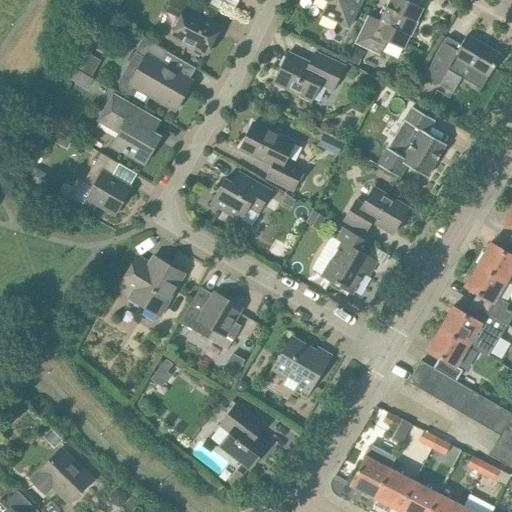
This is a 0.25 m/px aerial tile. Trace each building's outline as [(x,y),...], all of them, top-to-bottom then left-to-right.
[(198,0),(169,0),(167,5),(182,13),(171,36),(207,53),(220,26),(192,13),(198,0)] [(324,0),(328,2),(322,14),(349,27),(361,0),(324,0)] [(369,15),(361,34),(356,42),(380,54),(387,41),(403,49),(409,36),(410,36),(417,21),(416,21),(423,8),(406,0),(390,0),(387,7),(386,6),(379,20),(369,15)] [(433,60),(424,76),(439,84),(448,69),(463,78),(481,89),(488,77),(501,54),(467,34),(461,45),(447,37),(444,42),(433,60)] [(193,80),(185,76),(161,62),(167,51),(144,38),(129,62),(130,63),(120,80),(119,82),(119,85),(119,87),(120,90),(122,92),(124,94),(126,94),(128,95),(130,95),(131,94),(132,96),(146,104),(150,96),(175,111),(193,80)] [(345,67),(333,61),(315,52),(309,63),(287,53),(273,81),(312,100),(321,83),(333,90),(345,67)] [(93,78),(76,68),(70,77),(87,87),(93,78)] [(160,121),(142,111),(112,94),(97,121),(117,133),(111,145),(145,164),(159,139),(152,135),(160,121)] [(386,148),(376,164),(400,178),(407,166),(427,177),(446,144),(427,133),(435,120),(412,107),(404,121),(388,148),(386,148)] [(294,142),(253,123),(240,150),(273,165),(267,177),(293,190),(302,170),(284,161),(294,142)] [(344,143),(332,137),(326,150),(338,156),(344,143)] [(119,163),(102,153),(100,152),(83,181),(93,187),(86,199),(115,216),(132,187),(112,175),(119,163)] [(272,191),(244,175),(239,171),(232,182),(225,178),(210,203),(241,221),(249,207),(259,213),(272,191)] [(408,208),(391,198),(373,187),(363,204),(355,199),(343,220),(365,233),(373,221),(393,233),(408,208)] [(286,195),(282,202),(291,208),(296,200),(286,195)] [(511,209),(510,213),(508,212),(502,223),(511,228),(511,235),(509,240),(511,241),(511,209)] [(342,242),(322,275),(352,293),(372,258),(365,254),(372,244),(344,228),(337,239),(342,242)] [(486,253),(479,265),(506,281),(511,284),(511,241),(509,240),(504,249),(491,242),(484,252),(486,253)] [(137,255),(127,273),(120,285),(132,292),(129,297),(160,315),(184,274),(153,256),(149,263),(137,255)] [(477,294),(472,304),(508,325),(511,317),(511,313),(506,309),(509,304),(497,297),(506,281),(479,265),(472,277),(470,276),(464,286),(477,294)] [(190,304),(180,321),(180,322),(227,350),(233,340),(226,336),(234,322),(242,308),(214,291),(202,311),(190,304)] [(508,325),(472,304),(466,313),(453,306),(447,316),(448,317),(441,329),(469,345),(489,356),(508,325)] [(234,322),(226,336),(233,340),(241,326),(234,322)] [(449,376),(456,380),(462,370),(456,366),(469,345),(441,329),(434,341),(433,340),(427,350),(440,358),(434,368),(437,370),(449,376)] [(292,337),(281,354),(274,367),(288,375),(282,385),(305,398),(331,355),(318,348),(316,351),(292,337)] [(417,387),(430,366),(421,360),(408,382),(417,387)] [(434,368),(430,366),(417,387),(425,392),(437,370),(434,368)] [(437,370),(425,392),(437,398),(449,376),(437,370)] [(456,380),(449,376),(437,398),(449,405),(461,384),(456,380)] [(236,383),(236,388),(238,391),(243,391),(246,388),(246,384),(243,381),(239,381),(236,383)] [(459,411),(472,390),(461,384),(449,405),(459,411)] [(470,417),(482,396),(472,390),(459,411),(470,417)] [(480,423),(492,402),(482,396),(470,417),(480,423)] [(492,402),(480,423),(490,429),(503,408),(492,402)] [(264,425),(249,413),(236,403),(220,425),(230,432),(219,446),(249,468),(269,443),(257,434),(264,425)] [(501,435),(511,415),(511,413),(503,408),(490,429),(501,435)] [(411,424),(388,412),(382,422),(395,428),(391,437),(402,442),(411,424)] [(511,415),(501,435),(489,454),(510,466),(511,463),(511,415)] [(432,448),(437,437),(424,431),(418,441),(432,448)] [(450,444),(437,437),(432,448),(445,454),(450,444)] [(90,480),(76,466),(59,450),(31,477),(46,491),(53,483),(70,500),(90,480)] [(350,485),(374,498),(390,468),(365,455),(350,485)] [(481,473),(486,463),(472,456),(467,466),(481,473)] [(499,470),(486,463),(481,473),(494,480),(499,470)] [(415,481),(390,468),(374,498),(399,511),(415,481)] [(429,511),(439,494),(415,481),(399,511),(402,511),(429,511)] [(38,511),(39,511),(25,497),(17,490),(4,503),(8,508),(4,511),(38,511)] [(429,511),(460,511),(463,506),(439,494),(429,511)]
